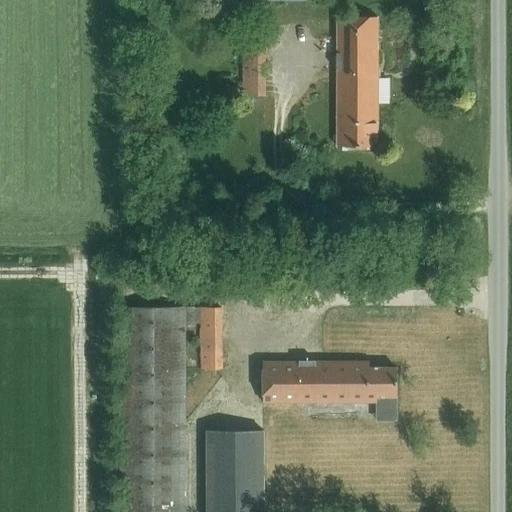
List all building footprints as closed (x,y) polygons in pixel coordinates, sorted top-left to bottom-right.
[(376,147),(376,17),(336,17),(336,147),(376,147)] [(236,96),(243,96),(264,96),(264,36),(236,36),(236,96)] [(185,511),(186,371),(200,371),(200,369),(200,309),(200,307),(118,308),(118,511),(185,511)] [(200,309),(200,369),(221,369),(221,309),(200,309)] [(396,397),(396,368),(368,368),(368,363),(262,363),(262,403),(376,403),(376,397),(396,397)] [(206,511),(264,511),(264,431),(206,431),(206,511)]
